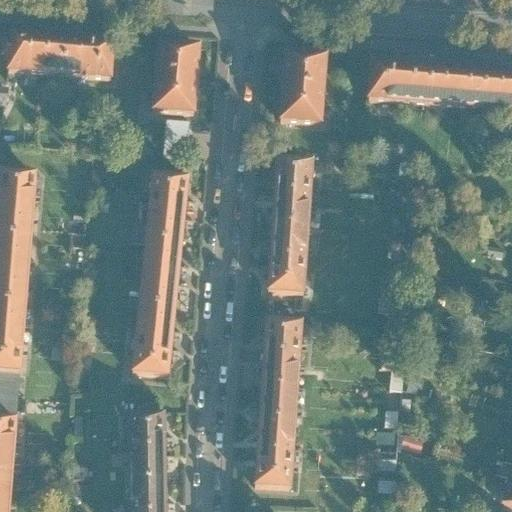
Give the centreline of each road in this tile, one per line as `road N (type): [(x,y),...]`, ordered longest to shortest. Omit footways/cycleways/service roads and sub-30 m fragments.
road 1 (residential): [(243,10),(208,511)]
road 2 (residential): [(243,10),(511,30)]
